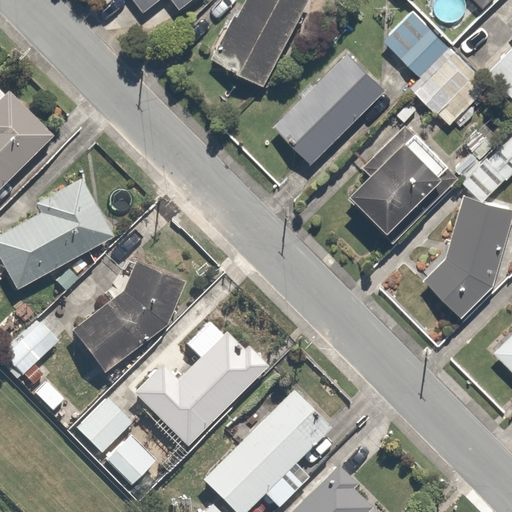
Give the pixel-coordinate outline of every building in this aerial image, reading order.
[(133,0),(140,8),(150,0),(175,0),(178,4),(183,0),(133,0)] [(238,0),(211,57),(264,82),(303,0),(238,0)] [(412,6),(382,37),(418,72),(448,41),(412,6)] [(448,45),(409,83),(448,124),(487,85),(448,45)] [(345,46),(269,120),(307,159),(383,85),(345,46)] [(0,91),(0,176),(46,129),(9,92),(4,87),(0,91)] [(414,125),(357,180),(392,217),(449,162),(414,125)] [(0,232),(0,263),(13,288),(111,237),(81,178),(33,203),(38,213),(0,232)] [(457,310),(491,279),(511,211),(511,206),(464,191),(444,253),(423,272),(457,310)] [(157,328),(179,272),(129,257),(112,293),(72,327),(100,370),(157,328)] [(34,315),(0,347),(0,349),(23,373),(57,339),(34,315)] [(163,363),(133,392),(181,441),(262,362),(237,337),(230,344),(203,316),(179,339),(196,357),(176,376),(163,363)] [(511,330),(493,349),(511,368),(511,330)] [(237,511),(258,493),(271,507),(302,477),(291,466),(332,426),(291,384),(197,475),(216,495),(198,511),(237,511)] [(104,389),(71,422),(103,455),(128,430),(136,422),(104,389)] [(154,458),(128,430),(103,455),(129,482),(154,458)] [(359,473),(345,459),(291,511),(362,511),(369,505),(348,483),(359,473)]
